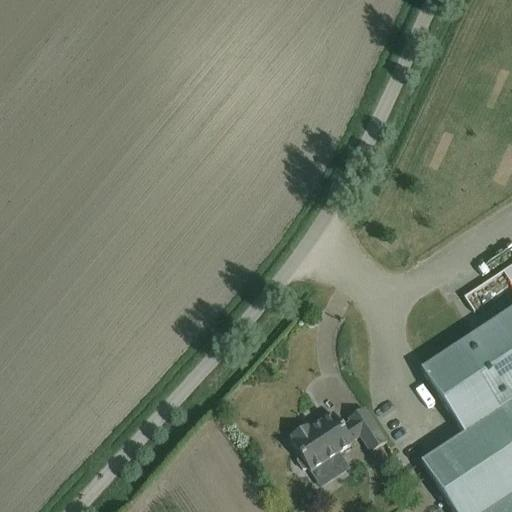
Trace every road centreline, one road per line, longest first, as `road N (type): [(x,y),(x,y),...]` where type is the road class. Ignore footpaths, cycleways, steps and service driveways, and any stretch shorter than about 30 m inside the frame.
road 1 (unclassified): [(78,511),(287,286),(375,145),(442,0)]
road 2 (unknown): [(325,225),(380,281),(411,285),(511,245)]
